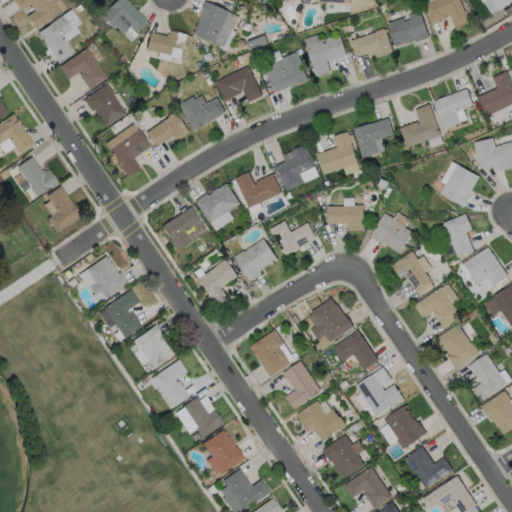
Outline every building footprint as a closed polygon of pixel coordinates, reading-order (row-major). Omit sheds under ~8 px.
[(57,0),(63,8),(32,29),(24,16),(32,11),(25,0),(17,5),(13,0),(57,0)] [(101,16),(116,0),(126,0),(146,20),(134,32),(129,27),(120,35),(101,16)] [(433,0),(422,5),(430,22),(449,14),(454,26),(468,20),(459,0),(433,0)] [(481,0),(511,0),(511,4),(492,16),(481,0)] [(208,3),(194,34),(224,47),(239,16),(208,3)] [(70,52),(55,62),(36,32),(48,24),(48,23),(69,9),(79,23),(74,26),(77,32),(63,42),(70,52)] [(388,23),(395,44),(427,34),(420,12),(388,23)] [(150,32),(146,49),(180,58),(187,35),(170,30),(168,37),(150,32)] [(351,41),(355,55),(374,50),(376,56),(391,52),(384,30),(351,41)] [(307,44),(316,75),(330,71),(326,60),(345,54),(339,34),(307,44)] [(84,47),(105,78),(88,90),(77,74),(79,73),(78,71),(66,79),(60,70),(57,66),(84,47)] [(265,65),(274,90),(307,78),(297,53),(265,65)] [(215,81),(225,100),(244,91),(248,100),(261,94),(247,66),(215,81)] [(511,89),(511,102),(486,115),(477,96),(495,87),(491,77),(504,71),(510,83),(509,83),(511,89)] [(111,94),(123,113),(103,127),(91,109),(89,111),(81,99),(105,83),(112,93),(111,94)] [(458,122),(443,128),(432,100),(465,87),(471,104),(454,110),(458,122)] [(180,104),(194,129),(224,112),(216,98),(199,108),(193,97),(180,104)] [(428,103),(439,134),(405,147),(398,127),(415,121),(416,123),(419,122),(413,109),(428,103)] [(144,131),(154,147),(172,135),(175,140),(189,131),(176,111),(144,131)] [(0,120),(11,113),(31,144),(17,153),(6,137),(0,140),(0,120)] [(377,152),(361,157),(352,128),(387,117),(392,134),(373,139),(377,152)] [(104,143),(126,174),(137,167),(131,158),(148,147),(132,124),(104,143)] [(356,162),(322,173),(315,153),(335,146),(332,136),(346,131),(350,142),(349,142),(356,162)] [(491,137),(493,146),(500,145),(500,143),(509,141),(509,143),(510,142),(511,150),(511,166),(499,170),(498,164),(478,168),(472,142),(491,137)] [(303,182),(285,190),(273,165),(283,161),(280,155),(304,144),(314,167),(299,174),(303,182)] [(30,156),(41,172),(46,168),(56,182),(48,188),(47,187),(35,195),(29,186),(23,189),(16,179),(22,176),(15,166),(30,156)] [(477,176),(467,195),(468,196),(462,207),(438,193),(443,183),(444,184),(455,164),(477,176)] [(246,171),(252,185),(255,184),(254,181),(271,173),(280,192),(246,208),(232,178),(246,171)] [(224,183),(238,203),(208,224),(193,201),(205,193),(206,195),(211,192),(210,191),(216,187),(217,188),(224,183)] [(79,215),(54,232),(45,218),(55,211),(44,195),(58,185),(79,215)] [(362,204),(362,220),(363,220),(363,230),(346,230),(346,223),(327,223),(327,205),(353,205),(353,204),(362,204)] [(189,241),(175,250),(159,226),(188,206),(198,220),(182,231),(189,241)] [(411,231),(398,252),(380,241),(379,242),(368,236),(383,212),(392,217),(391,218),(411,231)] [(470,229),(464,231),(472,250),(456,257),(445,231),(444,232),(441,224),(442,224),(441,223),(464,213),(470,229)] [(283,220),(289,231),(306,222),(315,237),(298,246),(298,247),(283,255),(268,228),(283,220)] [(262,237),(276,258),(258,270),(259,271),(248,279),(245,276),(246,275),(233,256),(242,249),(243,251),(262,237)] [(486,246),(506,276),(492,286),(482,270),(472,277),(462,262),(474,254),(474,255),(486,246)] [(411,251),(417,259),(416,259),(431,282),(416,291),(405,275),(400,279),(390,265),(410,251),(410,252),(411,251)] [(103,254),(108,261),(109,261),(114,267),(113,268),(115,272),(118,271),(126,282),(104,298),(98,289),(92,294),(86,285),(92,281),(83,268),(103,254)] [(226,297),(214,305),(195,278),(224,258),(236,276),(219,287),(226,297)] [(511,281),(511,324),(510,326),(490,297),(506,286),(506,285),(511,281)] [(440,286),(460,316),(443,328),(432,312),(434,311),(433,309),(421,317),(413,305),(440,286)] [(139,325),(122,337),(101,307),(128,288),(137,301),(127,307),(139,325)] [(330,297),(334,304),(335,303),(343,314),(351,326),(329,341),(324,334),(316,339),(309,328),(314,325),(307,315),(311,313),(309,311),(330,297)] [(457,323),(470,343),(471,342),(478,351),(476,352),(477,353),(454,368),(446,357),(449,355),(446,350),(445,351),(441,346),(442,345),(437,337),(457,323)] [(160,336),(171,353),(150,367),(137,348),(136,349),(130,340),(149,326),(153,324),(160,335),(160,336)] [(289,362),(268,376),(248,346),(273,329),(282,343),(278,346),(289,362)] [(356,329),(376,359),(362,369),(351,353),(341,360),(331,346),(356,329)] [(485,353),(505,383),(490,393),(491,393),(479,401),(470,389),(480,382),(473,372),(472,373),(467,366),(485,353)] [(172,379),(174,381),(176,379),(186,395),(169,407),(149,377),(176,358),(184,371),(172,379)] [(299,360),(319,389),(303,399),(304,400),(293,408),(284,395),(293,389),(286,377),(285,378),(281,372),(299,360)] [(380,386),(382,390),(392,383),(400,396),(390,403),(389,403),(373,414),(354,384),(381,366),(390,379),(380,386)] [(504,390),(510,399),(509,400),(511,404),(511,427),(502,434),(497,427),(496,427),(489,417),(488,417),(480,405),(502,391),(504,390)] [(195,396),(206,413),(212,409),(221,423),(201,438),(200,436),(196,439),(192,434),(196,431),(195,429),(196,428),(180,406),(195,396)] [(316,400),(324,413),(332,408),(337,417),(339,416),(344,424),(320,440),(310,424),(304,428),(295,414),(316,400)] [(404,407),(406,410),(407,408),(409,410),(407,411),(412,418),(415,422),(416,421),(423,432),(401,448),(394,439),(396,438),(382,418),(404,403),(405,406),(404,407)] [(221,430),(225,437),(226,436),(234,447),(235,446),(243,458),(221,473),(221,472),(219,473),(213,464),(214,463),(201,443),(221,430)] [(349,445),(363,464),(343,478),(338,471),(337,472),(329,461),(329,462),(321,450),(344,434),(350,444),(349,445)] [(420,445),(432,463),(442,456),(450,468),(423,487),(403,457),(420,445)] [(369,466),(390,496),(372,508),(362,493),(364,492),(362,490),(351,497),(342,485),(369,466)] [(237,468),(249,486),(259,479),(267,492),(240,510),(219,480),(237,468)] [(455,475),(475,504),(463,511),(458,511),(450,498),(440,505),(437,501),(427,508),(420,498),(442,483),(455,475)] [(248,511),(270,498),(280,511),(248,511)] [(390,501),(397,511),(399,511),(401,511),(375,511),(380,509),(379,508),(390,501)]
